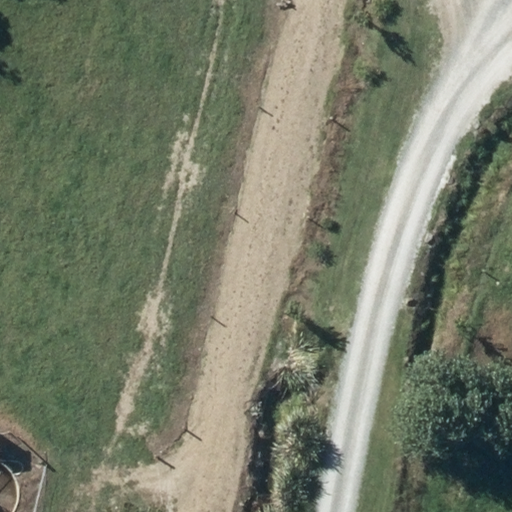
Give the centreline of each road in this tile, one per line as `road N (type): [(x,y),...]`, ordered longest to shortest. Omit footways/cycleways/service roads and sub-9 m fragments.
road 1 (track): [(511,15),(437,122),(374,317),(334,511)]
road 2 (track): [(321,0),(206,511)]
